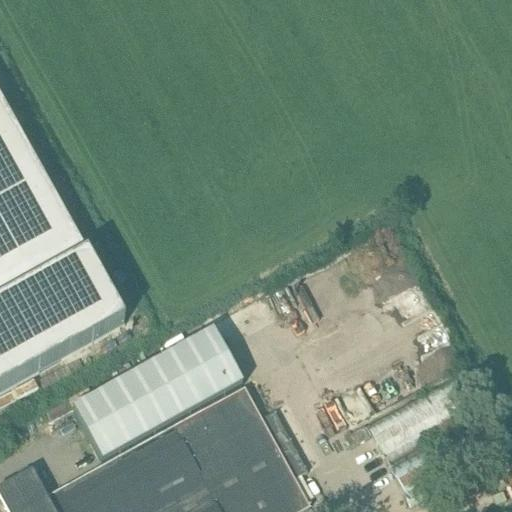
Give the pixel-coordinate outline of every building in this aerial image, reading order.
[(0,109),(0,396),(124,327),(0,109)] [(242,389),(215,337),(74,412),(101,463),(242,389)] [(366,428),(387,467),(491,410),(469,371),(366,428)] [(33,473),(0,491),(0,504),(4,511),(308,511),(309,511),(294,483),(307,475),(274,415),(261,422),(245,393),(46,499),(33,473)] [(511,448),(493,413),(389,470),(410,509),(511,453),(511,448)]
